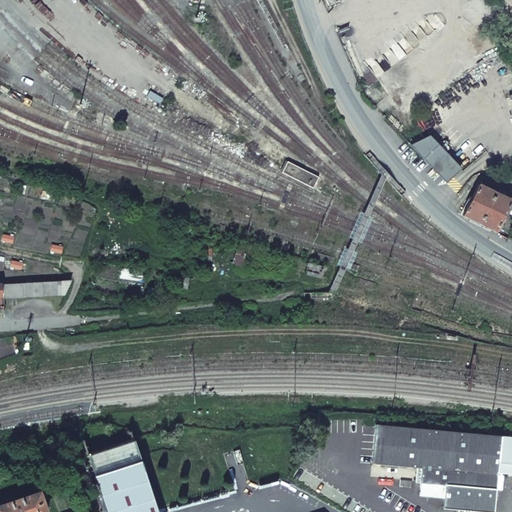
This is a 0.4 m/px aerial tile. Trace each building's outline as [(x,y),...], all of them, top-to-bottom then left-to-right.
[(458,165),(430,136),(410,146),(446,183),(456,174),(458,175),(467,167),(462,161),(458,165)] [(266,157),(297,169),(302,159),(271,147),(266,157)] [(511,200),(479,184),(462,216),(463,216),(496,233),(511,200)] [(4,298),(61,295),(60,281),(3,284),(4,298)] [(415,311),(419,313),(424,298),(420,297),(415,311)] [(492,511),(499,437),(376,426),(372,464),(422,468),(420,483),(421,483),(420,496),(444,498),(443,508),(489,511),(492,511)] [(511,438),(499,437),(497,463),(511,463),(511,438)] [(105,511),(155,511),(132,442),(87,457),(105,511)] [(496,473),(511,474),(511,463),(497,463),(496,473)] [(0,504),(0,511),(45,511),(39,492),(0,504)]
